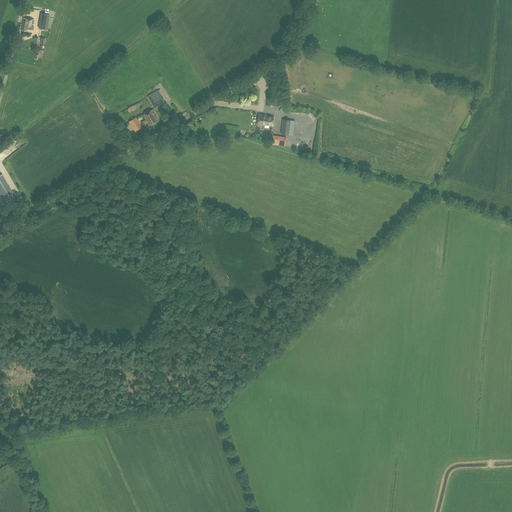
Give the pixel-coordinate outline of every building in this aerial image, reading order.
[(42,17),(40,27),(48,28),(50,15),(48,14),(47,18),(42,17)] [(33,32),(33,26),(34,19),(23,18),(22,31),(33,32)] [(164,102),(161,95),(163,94),(160,89),(149,96),(150,99),(153,105),(155,104),(156,107),(164,102)] [(156,116),(157,116),(155,112),(154,113),(152,110),(142,115),(149,127),(159,121),(156,116)] [(169,116),(172,120),(178,116),(175,112),(169,116)] [(262,125),(273,126),(274,117),(263,116),(263,115),(259,114),(257,125),(262,126),(262,125)] [(136,118),(129,122),(136,132),(142,127),(136,118)] [(289,135),(291,121),(284,120),(282,134),(289,135)] [(272,144),(285,146),(286,137),(273,135),(272,144)] [(0,200),(2,204),(15,196),(2,174),(0,175),(0,200)]
